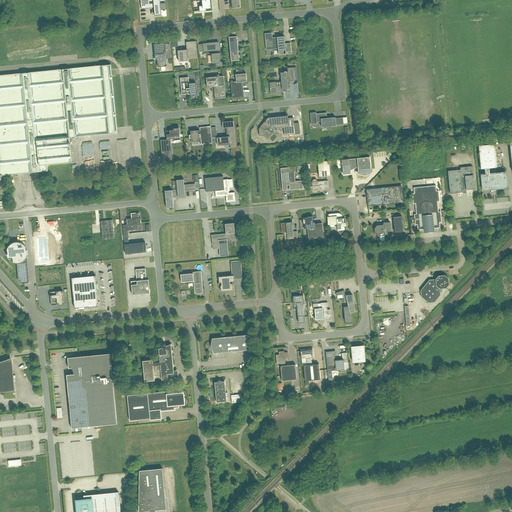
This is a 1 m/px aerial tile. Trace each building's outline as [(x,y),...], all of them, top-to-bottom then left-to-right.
[(143,0),(144,8),(154,7),(155,16),(162,15),(161,10),(159,0),(143,0)] [(197,0),(198,1),(203,1),(204,6),(199,6),(200,11),(206,11),(206,9),(211,8),(209,0),(197,0)] [(223,6),(219,7),(220,11),(223,11),(223,8),(229,7),(227,0),(226,0),(222,1),(223,6)] [(231,0),(232,8),(240,7),(239,0),(231,0)] [(279,55),(286,54),(286,52),(291,51),(290,43),(285,43),(284,36),(277,37),(277,38),(272,39),(272,33),(265,34),(266,50),(278,49),(279,55)] [(229,37),(230,51),(231,61),(234,61),(235,61),(236,61),(239,60),(237,36),(229,37)] [(182,60),(183,61),(188,61),(188,58),(198,57),(196,41),(186,42),(187,50),(178,50),(178,60),(182,60)] [(220,56),(221,56),(221,53),(219,53),(218,42),(218,43),(204,44),(198,44),(198,52),(214,50),(214,53),(211,54),(212,64),(215,63),(215,66),(224,65),(223,62),(220,62),(220,56)] [(167,66),(166,59),(171,58),(170,44),(155,45),(156,55),(157,55),(158,67),(166,67),(167,67),(167,66)] [(0,175),(48,171),(47,165),(72,162),(69,138),(117,133),(111,69),(111,64),(26,73),(0,75),(0,175)] [(269,83),(271,94),(283,93),(282,90),(290,89),(289,81),(294,81),(292,68),(287,68),(288,72),(286,72),(286,71),(284,71),(285,72),(280,72),(282,85),(276,85),(276,82),(269,83)] [(233,94),(233,97),(243,96),(241,82),(247,82),(246,73),(242,74),(242,69),(239,69),(240,74),(236,74),(236,82),(235,82),(232,83),(232,86),(233,94)] [(214,87),(215,99),(226,98),(224,76),(206,78),(207,87),(214,87)] [(190,94),(190,95),(197,94),(196,83),(189,83),(188,77),(180,78),(182,94),(190,94)] [(316,112),(310,113),(311,124),(317,124),(317,122),(321,122),(322,127),(336,126),(335,117),(327,118),(326,113),(316,114),(316,112)] [(295,134),(294,123),(294,118),(280,119),(281,123),(274,124),(274,123),(274,122),(274,121),(274,120),(273,120),(273,119),(272,118),(271,118),(270,118),(269,118),(268,118),(267,119),(259,129),(259,136),(264,135),(268,139),(272,133),(268,130),(271,126),(273,126),(276,129),(284,128),(284,135),(295,134)] [(231,147),(236,147),(234,121),(222,122),(223,128),(226,128),(226,137),(217,138),(217,145),(230,144),(231,147)] [(162,161),(173,160),(171,139),(175,139),(175,140),(180,140),(179,126),(174,127),(174,128),(173,128),(173,130),(165,131),(165,135),(166,135),(167,139),(160,140),(162,161)] [(191,135),(189,135),(190,139),(191,138),(191,142),(199,141),(199,137),(200,136),(201,144),(212,143),(211,133),(210,126),(207,127),(200,127),(200,130),(198,131),(198,130),(190,131),(191,135)] [(491,192),(491,193),(495,191),(495,189),(507,188),(506,172),(490,174),(489,168),(498,167),(495,144),(478,146),(480,169),(485,169),(485,174),(481,175),(483,190),(491,189),(491,192)] [(370,157),(357,158),(357,160),(358,167),(358,171),(357,172),(358,173),(359,174),(360,174),(361,175),(362,175),(363,175),(364,175),(365,175),(366,175),(367,175),(368,174),(369,174),(370,173),(371,172),(372,172),(372,171),(371,170),(370,157)] [(350,174),(350,168),(358,167),(357,160),(349,161),(349,159),(342,160),(342,163),(341,163),(341,164),(342,164),(343,175),(350,174)] [(330,176),(329,161),(318,162),(319,177),(330,176)] [(463,190),(474,189),(472,166),(460,167),(460,170),(448,171),(450,194),(463,192),(463,190)] [(280,169),(282,186),(289,185),(290,190),(303,189),(302,181),(290,182),(289,173),(295,172),(295,167),(280,169)] [(223,176),(205,178),(206,192),(215,191),(216,197),(224,196),(224,195),(226,195),(226,197),(226,202),(235,201),(234,192),(229,193),(229,191),(230,191),(229,179),(223,180),(223,176)] [(185,191),(195,190),(195,184),(184,185),(184,179),(176,180),(177,190),(165,191),(166,208),(174,207),(173,197),(185,196),(185,191)] [(329,189),(328,181),(317,181),(317,180),(316,179),(315,179),(314,179),(313,179),(313,180),(312,180),(312,181),(312,182),(312,186),(312,188),(313,190),(313,191),(313,192),(314,192),(315,192),(316,192),(316,191),(317,191),(317,190),(329,189)] [(414,214),(415,225),(417,224),(418,230),(424,229),(425,232),(433,231),(433,228),(440,228),(439,222),(441,222),(440,212),(438,212),(437,201),(439,201),(438,191),(436,191),(436,185),(413,188),(414,193),(412,193),(413,204),(415,204),(416,214),(414,214)] [(368,197),(367,197),(368,202),(379,201),(379,204),(391,202),(390,193),(402,191),(402,187),(383,189),(378,189),(378,192),(373,192),(367,192),(368,195),(367,195),(367,196),(368,196),(368,197)] [(139,218),(139,213),(131,214),(132,219),(127,219),(128,225),(123,225),(123,231),(138,230),(137,225),(141,225),(140,218),(139,218)] [(340,230),(345,230),(344,226),(345,226),(345,223),(344,223),(343,218),(342,217),(342,216),(342,215),(341,215),(341,214),(340,214),(339,214),(339,213),(338,213),(337,213),(336,213),(328,214),(329,217),(327,217),(328,225),(329,225),(330,227),(337,226),(337,228),(338,229),(338,230),(339,230),(340,230)] [(303,218),(303,224),(304,224),(304,229),(308,229),(315,228),(315,224),(315,222),(313,222),(313,216),(308,217),(308,218),(303,218)] [(393,217),(395,232),(403,231),(402,216),(393,217)] [(102,239),(114,238),(113,220),(100,221),(102,239)] [(294,232),(293,222),(281,223),(282,233),(287,233),(288,239),(298,238),(297,231),(294,232)] [(383,224),(383,225),(377,226),(376,227),(375,229),(375,231),(375,232),(378,232),(378,235),(387,234),(387,232),(386,222),(384,223),(383,224)] [(211,235),(213,249),(219,249),(220,256),(228,255),(227,241),(239,240),(238,232),(235,233),(234,223),(225,224),(226,234),(211,235)] [(308,229),(309,239),(324,237),(322,223),(315,224),(315,228),(308,229)] [(128,234),(124,234),(126,254),(146,252),(145,242),(129,244),(128,234)] [(69,245),(68,245),(69,253),(70,253),(71,257),(87,256),(87,252),(89,251),(87,235),(81,236),(81,235),(68,236),(69,245)] [(47,237),(37,237),(37,238),(37,241),(37,242),(38,245),(37,245),(37,246),(38,246),(38,249),(38,250),(38,253),(38,254),(39,257),(38,257),(38,258),(39,258),(39,261),(39,262),(49,261),(47,237)] [(8,254),(7,254),(7,255),(7,256),(7,257),(8,258),(8,259),(9,259),(10,260),(10,261),(11,261),(12,262),(13,262),(14,263),(15,263),(16,263),(17,263),(18,280),(21,284),(29,283),(28,273),(25,241),(19,241),(19,242),(18,242),(17,242),(16,242),(15,242),(14,242),(13,243),(12,243),(11,244),(10,245),(9,245),(8,246),(8,247),(7,248),(7,249),(7,250),(7,251),(6,251),(6,253),(8,252),(8,254)] [(218,277),(219,283),(220,283),(221,291),(233,290),(232,281),(234,281),(234,279),(242,278),(240,260),(231,261),(232,275),(218,277)] [(136,281),(131,281),(132,295),(140,294),(142,294),(142,293),(146,292),(146,294),(150,293),(149,288),(148,279),(146,280),(145,268),(135,269),(136,281)] [(195,294),(203,293),(201,271),(193,272),(193,273),(181,274),(181,282),(193,281),(195,294)] [(421,297),(428,302),(435,302),(440,295),(440,289),(446,288),(449,284),(448,278),(445,275),(438,276),(435,279),(430,280),(429,280),(420,290),(421,297)] [(98,301),(96,276),(72,278),(73,298),(74,298),(75,308),(79,307),(84,307),(97,306),(99,306),(98,301)] [(352,295),(345,296),(344,290),(344,291),(336,293),(336,295),(345,295),(348,307),(344,307),(345,322),(352,321),(352,322),(353,322),(351,314),(350,312),(354,311),(354,312),(352,295)] [(63,291),(50,292),(51,301),(51,303),(53,302),(53,305),(64,304),(63,291)] [(304,315),(303,309),(305,309),(304,303),(303,295),(293,296),(294,302),(294,308),(297,308),(298,316),(298,323),(305,322),(304,315)] [(310,315),(313,317),(319,322),(321,319),(323,319),(326,322),(331,316),(330,309),(327,310),(327,306),(328,306),(327,302),(320,303),(321,308),(318,308),(318,303),(313,304),(313,307),(310,307),(310,315)] [(247,335),(212,338),(211,346),(214,353),(249,350),(247,335)] [(151,360),(151,359),(146,360),(146,361),(143,361),(144,382),(154,381),(154,376),(161,375),(162,380),(168,379),(167,374),(174,373),(171,344),(166,346),(166,345),(165,344),(164,344),(162,345),(162,346),(161,347),(162,347),(159,349),(160,362),(153,363),(152,360),(151,360)] [(363,346),(352,347),(354,362),(364,361),(363,346)] [(319,364),(312,365),(311,357),(313,357),(313,349),(300,350),(301,358),(306,358),(307,365),(304,366),(305,381),(321,379),(319,364)] [(280,354),(276,355),(277,364),(280,364),(282,381),(297,379),(295,364),(286,365),(286,361),(289,361),(288,352),(285,352),(285,351),(279,351),(280,354)] [(348,362),(347,352),(341,353),(342,360),(335,360),(335,355),(335,352),(331,352),(326,353),(326,351),(328,371),(336,370),(336,371),(344,370),(344,371),(345,371),(344,362),(348,362)] [(67,383),(72,428),(117,424),(110,355),(78,358),(78,359),(69,359),(69,361),(69,362),(69,364),(70,365),(71,366),(71,368),(72,369),(73,370),(73,371),(74,373),(74,374),(67,375),(67,383)] [(12,363),(10,359),(0,362),(0,392),(15,391),(14,380),(8,364),(12,363)] [(221,382),(221,381),(220,380),(219,381),(218,381),(218,382),(215,382),(215,384),(215,385),(217,402),(227,401),(225,381),(221,382)] [(176,406),(175,404),(181,404),(182,404),(182,403),(183,403),(183,402),(183,401),(183,395),(182,395),(182,394),(181,394),(180,394),(173,394),(172,391),(147,393),(127,395),(130,420),(150,418),(149,412),(174,409),(174,406),(176,406)] [(232,403),(242,402),(241,394),(231,395),(232,403)] [(274,402),(276,412),(285,410),(284,401),(274,402)] [(139,511),(166,509),(162,468),(139,471),(139,511)] [(84,500),(77,501),(77,511),(120,511),(118,492),(83,495),(84,500)]
